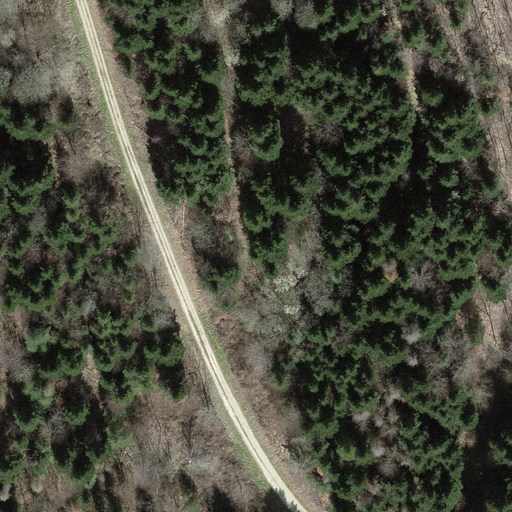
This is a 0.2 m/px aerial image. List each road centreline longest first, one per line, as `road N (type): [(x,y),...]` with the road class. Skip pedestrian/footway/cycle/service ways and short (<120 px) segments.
road 1 (track): [(227,403),(113,109),(81,0)]
road 2 (track): [(227,403),(296,511)]
